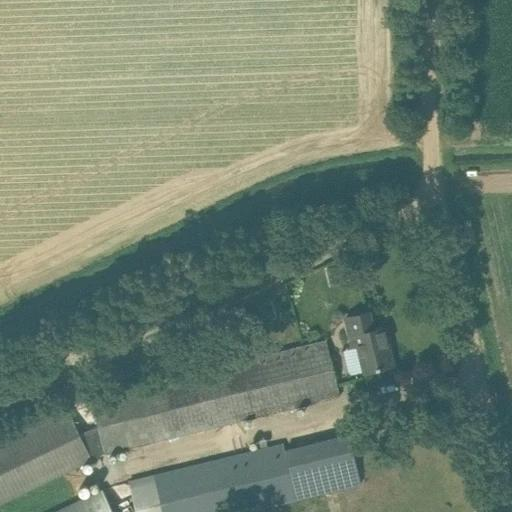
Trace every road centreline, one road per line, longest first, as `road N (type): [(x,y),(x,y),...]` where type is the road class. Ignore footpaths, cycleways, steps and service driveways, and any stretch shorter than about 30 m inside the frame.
road 1 (track): [(445,188),(369,209),(0,416)]
road 2 (unclassified): [(511,483),(433,135),(432,0)]
